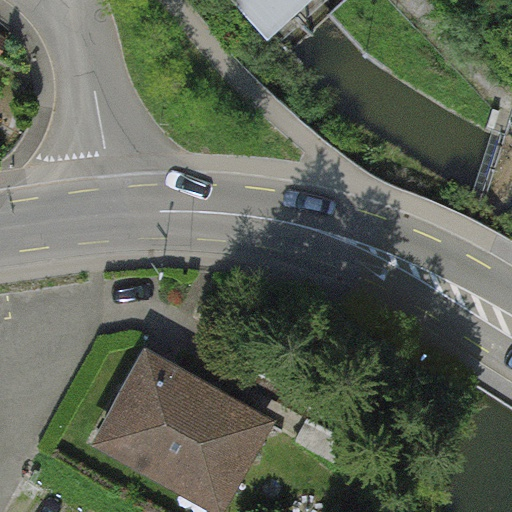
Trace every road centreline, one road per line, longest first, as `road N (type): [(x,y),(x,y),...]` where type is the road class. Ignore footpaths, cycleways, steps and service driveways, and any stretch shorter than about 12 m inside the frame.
road 1 (residential): [(62,0),(94,80),(113,215)]
road 2 (secondary): [(329,231),(511,352)]
road 3 (secondary): [(329,231),(246,215),(113,215)]
road 4 (secondary): [(511,299),(451,263),(329,231)]
